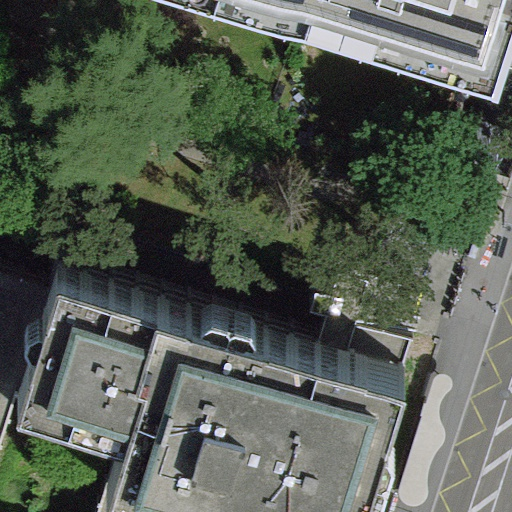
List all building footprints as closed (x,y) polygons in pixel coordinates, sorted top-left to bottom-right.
[(511,13),(511,0),(308,0),(308,3),(499,59),(511,13)] [(126,410),(108,474),(236,511),(240,511),(359,511),(408,355),(60,248),(53,274),(21,379),(126,410)] [(0,446),(21,379),(53,274),(0,257),(0,446)] [(440,372),(436,378),(400,492),(403,501),(410,506),(418,505),(430,496),(431,493),(430,480),(431,472),(433,462),(437,454),(442,447),(446,441),(448,434),(448,427),(443,420),(441,410),(444,398),(450,392),(454,387),(454,379),(451,375),(446,372),(440,372)] [(235,511),(236,511),(108,474),(97,511),(235,511)]
